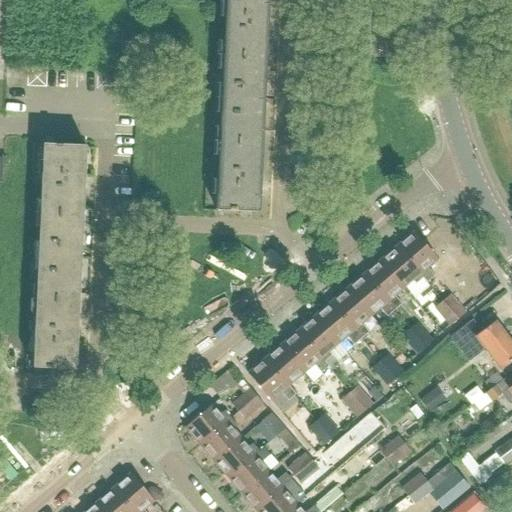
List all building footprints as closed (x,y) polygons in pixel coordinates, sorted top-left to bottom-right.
[(268,0),(225,0),(216,211),(259,213),(268,0)] [(382,54),(404,53),(402,22),(381,23),(380,19),(368,20),(370,58),(382,58),(382,54)] [(86,148),(43,146),(33,369),(76,371),(86,148)] [(125,175),(127,151),(109,149),(105,183),(124,185),(125,175)] [(423,279),(426,284),(435,277),(427,268),(437,259),(414,233),(396,248),(423,279)] [(380,262),(403,288),(411,281),(415,286),(423,279),(396,248),(380,262)] [(394,296),(403,288),(380,262),(364,276),(394,311),(402,305),(394,296)] [(386,318),(394,311),(364,276),(347,290),(370,316),(379,309),(386,318)] [(361,324),(370,316),(347,290),(331,304),(361,340),(369,333),(361,324)] [(449,295),(441,302),(457,321),(465,314),(449,295)] [(457,321),(441,302),(433,309),(450,328),(457,321)] [(353,346),(361,340),(331,304),(314,318),(337,344),(345,337),(353,346)] [(337,344),(314,318),(298,332),(324,363),(324,362),(332,356),(328,352),(337,344)] [(416,323),(408,330),(425,349),(432,342),(416,323)] [(511,362),(511,346),(495,324),(476,339),(477,339),(472,343),(462,330),(450,339),(469,363),(479,355),(478,353),(484,348),(501,371),(511,362)] [(425,349),(408,330),(401,336),(417,355),(425,349)] [(324,363),(298,332),(281,346),(304,372),(312,365),(320,374),(329,367),(324,362),(324,363)] [(287,386),(288,386),(304,372),(281,346),(265,360),(287,386)] [(387,355),(379,362),(395,380),(402,374),(387,355)] [(287,386),(265,360),(248,375),(270,401),(279,393),(287,402),(296,395),(288,386),(287,386)] [(387,387),(395,380),(379,362),(371,368),(387,387)] [(483,383),(488,390),(502,380),(496,373),(483,383)] [(511,386),(511,388),(504,379),(502,380),(488,390),(489,391),(469,406),(475,414),(501,394),(508,403),(511,399),(511,386)] [(356,387),(348,394),(364,412),(372,406),(356,387)] [(231,405),(238,413),(256,397),(250,389),(231,405)] [(357,419),(364,412),(348,394),(341,400),(357,419)] [(45,409),(45,398),(31,397),(31,409),(45,409)] [(263,405),(256,397),(238,413),(244,420),(263,405)] [(185,428),(199,445),(231,419),(224,411),(220,415),(212,405),(185,428)] [(323,415),(315,422),(331,440),(339,434),(323,415)] [(199,445),(214,462),(241,439),(233,431),(238,427),(231,419),(199,445)] [(323,447),(331,440),(315,422),(307,428),(323,447)] [(378,451),(384,459),(404,444),(398,436),(378,451)] [(214,462),(228,479),(259,452),(258,452),(252,444),(248,448),(241,439),(214,462)] [(511,439),(494,453),(496,454),(479,467),(467,452),(458,458),(479,485),(492,476),(490,473),(502,463),(504,466),(511,460),(511,439)] [(411,453),(405,445),(404,444),(384,459),(391,467),(411,453)] [(242,495),(269,472),(261,463),(270,456),(263,448),(258,452),(259,452),(228,479),(242,495)] [(293,477),(312,462),(305,454),(287,469),(293,477)] [(312,462),(293,477),(300,485),(318,469),(312,462)] [(401,489),(407,497),(439,473),(439,472),(433,464),(401,489)] [(439,473),(407,497),(413,505),(428,494),(441,510),(468,489),(450,464),(439,472),(439,473)] [(242,495),(256,511),(292,481),(285,473),(276,481),(269,472),(242,495)] [(313,500),(323,511),(328,511),(356,488),(344,474),(313,500)] [(114,489),(133,511),(145,511),(143,509),(153,501),(131,475),(114,489)] [(298,489),(292,481),(256,511),(288,511),(297,505),(289,496),(298,489)] [(97,503),(104,511),(133,511),(114,489),(97,503)] [(473,494),(451,511),(481,511),(485,509),(473,494)] [(104,511),(97,503),(87,511),(104,511)]
